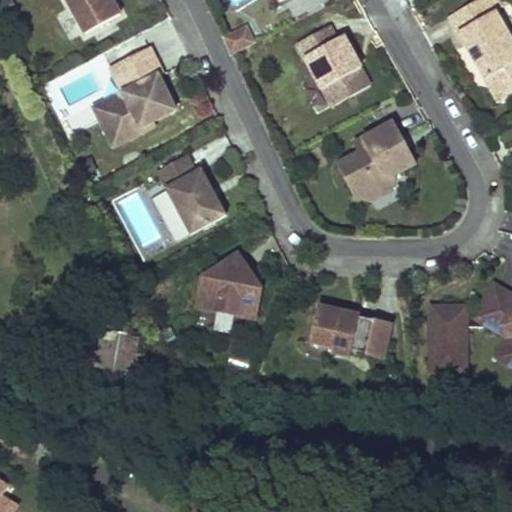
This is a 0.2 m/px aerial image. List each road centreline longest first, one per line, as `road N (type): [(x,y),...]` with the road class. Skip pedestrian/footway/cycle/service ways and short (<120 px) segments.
road 1 (residential): [(188,0),(304,233),(334,247),(427,248),(459,243),(483,217),(478,189),(379,0)]
road 2 (residential): [(0,393),(183,451),(511,469)]
